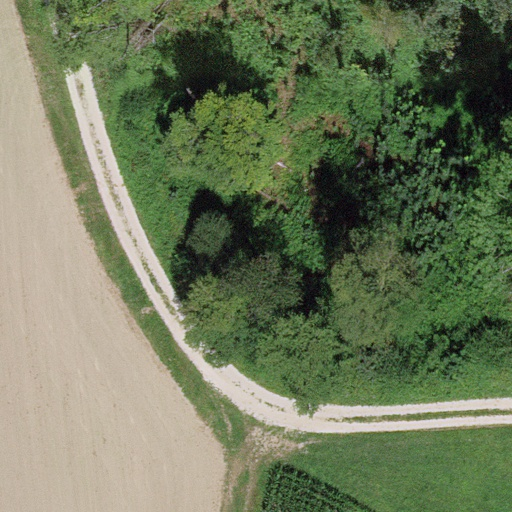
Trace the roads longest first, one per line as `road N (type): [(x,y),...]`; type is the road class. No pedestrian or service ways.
road 1 (track): [(268,403),(216,369),(167,302),(77,81),(55,0)]
road 2 (track): [(268,403),(321,419),(511,417)]
